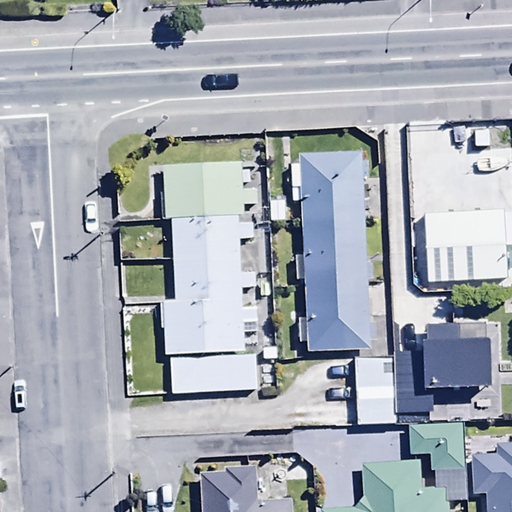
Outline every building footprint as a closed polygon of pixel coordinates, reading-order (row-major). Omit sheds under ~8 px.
[(359,151),(295,153),(296,164),(288,164),(290,206),(297,205),(299,256),(290,256),(291,282),(299,282),(300,319),(293,319),(294,345),(304,345),(304,352),(365,350),(365,340),(372,340),(371,323),(365,323),(364,281),(369,281),(369,265),(363,265),(359,151)] [(239,164),(158,167),(159,219),(167,219),(170,305),(160,305),(161,357),(255,354),(253,274),(237,274),(236,243),(248,242),(248,226),(243,226),(242,210),(253,210),(252,191),(240,191),(239,164)] [(485,326),(423,325),(423,353),(396,353),(395,414),(431,415),(431,389),(484,390),(485,326)] [(255,358),(167,361),(168,399),(256,396),(255,358)] [(391,359),(353,359),(353,425),(391,425),(391,359)] [(499,403),(466,403),(466,421),(499,421),(499,403)] [(449,511),(449,502),(466,501),(464,467),(461,467),(459,426),(405,428),(406,455),(426,454),(427,472),(433,472),(434,490),(417,490),(416,462),(358,464),(360,500),(356,508),(320,510),(319,511),(449,511)] [(223,475),(197,476),(198,511),(289,511),(289,504),(257,506),(255,469),(222,470),(223,475)] [(11,511),(10,497),(0,497),(0,511),(11,511)]
